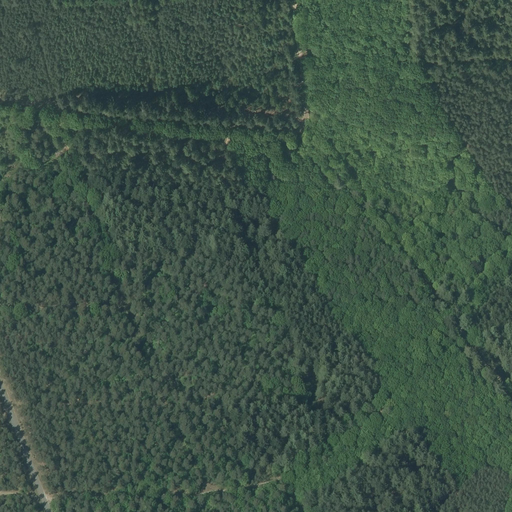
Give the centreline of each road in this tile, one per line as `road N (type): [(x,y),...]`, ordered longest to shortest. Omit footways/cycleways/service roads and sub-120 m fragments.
road 1 (track): [(0,494),(195,495),(282,479),(348,439),(390,401),(511,261)]
road 2 (track): [(511,404),(306,125),(294,0)]
road 3 (track): [(210,493),(150,378),(56,103)]
road 4 (track): [(0,98),(306,125)]
